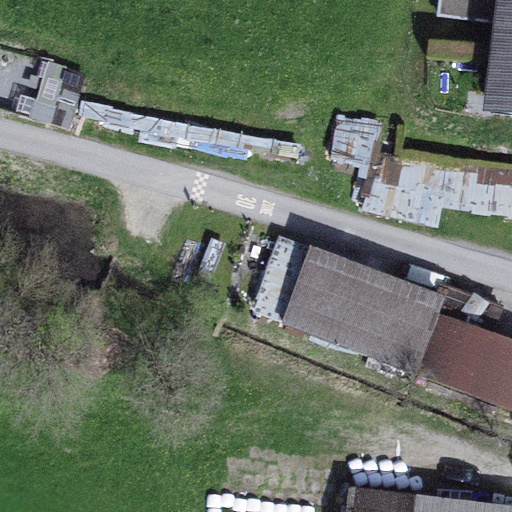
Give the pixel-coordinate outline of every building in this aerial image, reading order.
[(511,98),(511,0),(442,0),(440,17),(504,25),(495,96),(511,98)] [(511,182),(369,158),(364,186),(511,211),(511,182)] [(417,375),(439,318),(444,305),(281,244),(260,300),(289,311),(284,325),(417,375)] [(254,314),(284,325),(289,311),(260,300),(254,314)] [(511,411),(511,345),(439,318),(417,375),(511,411)] [(511,511),(351,491),(348,511),(511,511)]
